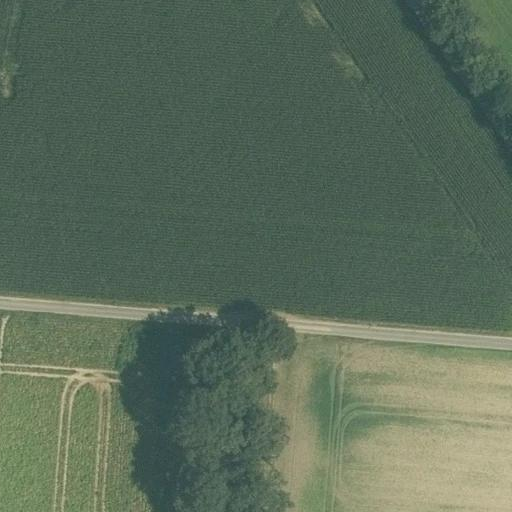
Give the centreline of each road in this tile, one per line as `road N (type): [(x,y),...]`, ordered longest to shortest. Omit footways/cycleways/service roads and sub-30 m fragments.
road 1 (unclassified): [(511,345),(0,303)]
road 2 (unclassified): [(412,0),(511,141)]
